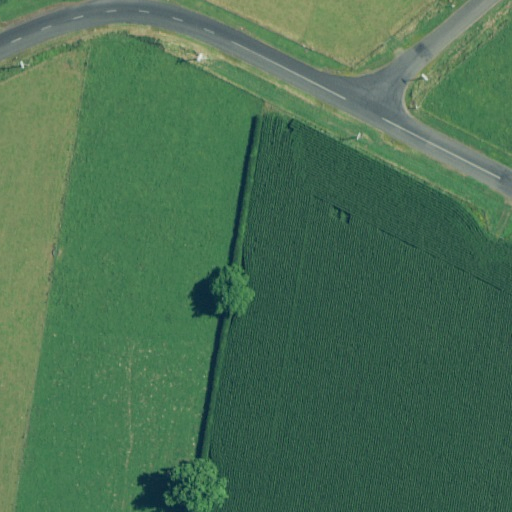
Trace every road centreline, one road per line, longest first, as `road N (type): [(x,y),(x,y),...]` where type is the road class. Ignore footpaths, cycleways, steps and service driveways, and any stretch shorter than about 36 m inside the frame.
road 1 (unclassified): [(0,46),(78,16),(146,11),(244,46),(365,109)]
road 2 (unclassified): [(365,109),(511,180)]
road 3 (unclassified): [(365,109),(481,0)]
